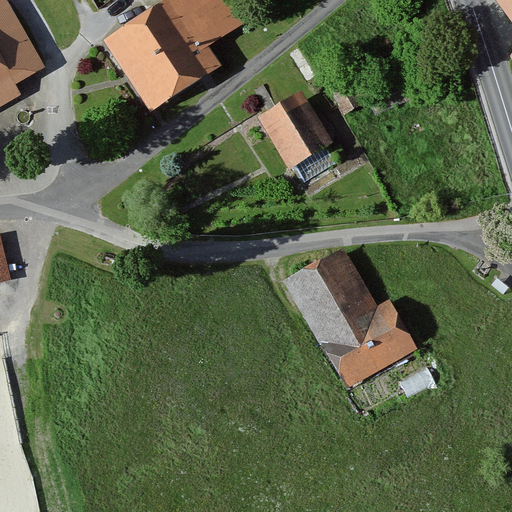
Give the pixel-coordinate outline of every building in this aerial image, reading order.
[(0,0),(0,106),(22,93),(16,83),(43,67),(2,0),(0,0)] [(236,25),(220,0),(156,0),(103,33),(151,110),(225,64),(210,40),(236,25)] [(511,0),(496,0),(511,24),(511,56),(511,57),(511,60),(511,0)] [(332,139),(300,87),(255,115),(287,166),(332,139)] [(0,279),(9,278),(0,236),(0,279)] [(374,302),(341,245),(284,278),(348,386),(421,343),(391,292),(374,302)] [(510,290),(497,280),(491,288),(504,298),(510,290)]
